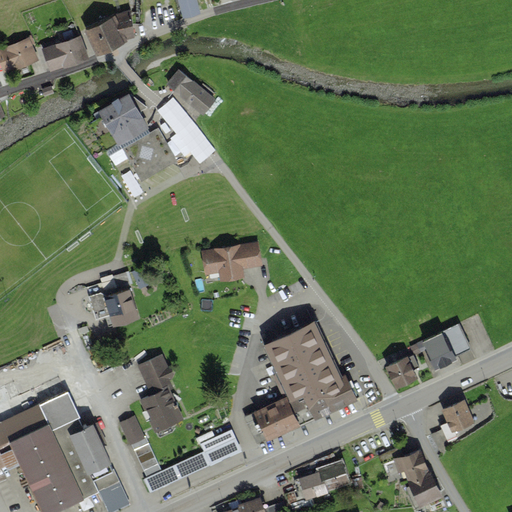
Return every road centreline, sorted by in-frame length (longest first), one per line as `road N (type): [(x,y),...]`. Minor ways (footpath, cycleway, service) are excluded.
road 1 (unclassified): [(114,51),(138,83),(198,133),(401,407)]
road 2 (primary): [(170,511),(401,407)]
road 3 (residential): [(252,0),(114,51)]
road 4 (unclassified): [(401,407),(466,511)]
road 5 (primary): [(401,407),(511,355)]
road 6 (residential): [(114,51),(0,93)]
